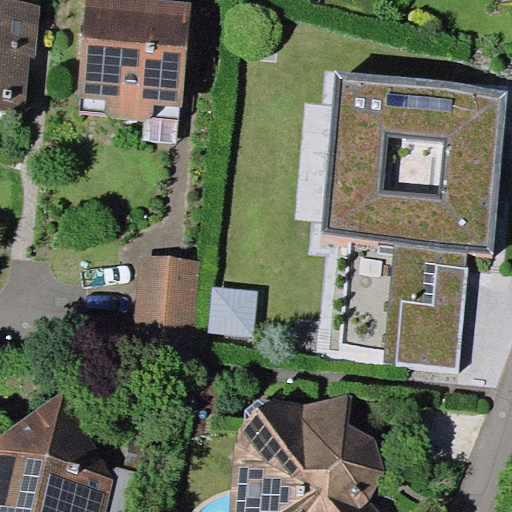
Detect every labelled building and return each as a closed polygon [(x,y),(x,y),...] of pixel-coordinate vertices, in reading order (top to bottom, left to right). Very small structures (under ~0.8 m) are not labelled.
[(0,0),(0,111),(26,113),(31,57),(37,57),(40,0),(0,0)] [(160,0),(87,0),(80,97),(106,99),(105,111),(116,117),(145,120),(150,116),(153,115),(155,104),(179,106),(183,106),(190,2),(160,0)] [(510,89),(340,71),(323,234),(353,237),(340,358),(459,370),(471,254),(493,256),(510,89)] [(106,99),(80,97),(79,109),(105,111),(106,99)] [(179,119),(179,106),(155,104),(153,115),(150,116),(179,119)] [(177,143),(179,119),(150,116),(145,120),(143,141),(177,143)] [(194,343),(203,263),(140,255),(131,335),(194,343)] [(255,336),(258,290),(212,287),(209,333),(255,336)] [(111,472),(64,390),(0,436),(0,511),(106,511),(115,478),(111,472)] [(380,511),(371,500),(386,468),(375,436),(350,423),(353,395),(348,393),(303,404),(277,397),(271,400),(256,406),(245,422),(235,437),(229,511),(380,511)] [(256,406),(271,400),(259,400),(245,410),(245,422),(256,406)] [(123,469),(139,473),(147,438),(131,434),(123,469)] [(118,468),(111,472),(115,478),(106,511),(130,511),(139,473),(123,469),(118,468)]
